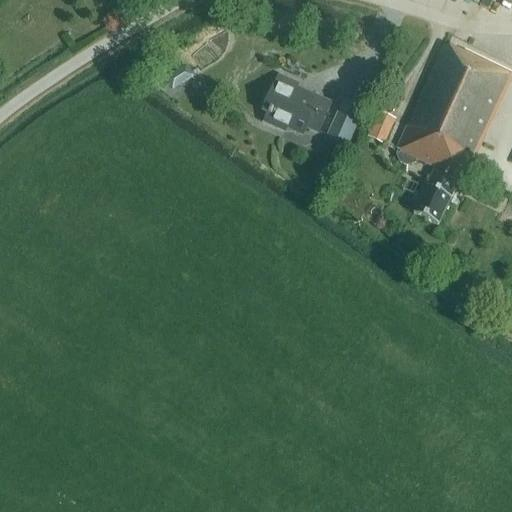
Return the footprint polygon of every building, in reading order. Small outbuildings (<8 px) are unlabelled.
[(413,216),(437,227),(460,181),(463,183),(511,79),(511,74),(464,52),(463,56),(445,48),(396,151),(398,152),(396,156),(399,165),(407,168),(415,166),(417,161),(435,170),(413,216)] [(174,89),(196,77),(188,63),(166,75),(174,89)] [(297,86),(280,78),(264,113),(269,115),(265,124),(284,132),(286,128),(296,133),(305,137),(309,129),(318,133),(330,106),(294,91),(297,86)] [(345,141),(362,105),(344,96),(327,133),(345,141)] [(379,113),(367,139),(383,146),(395,120),(379,113)]
